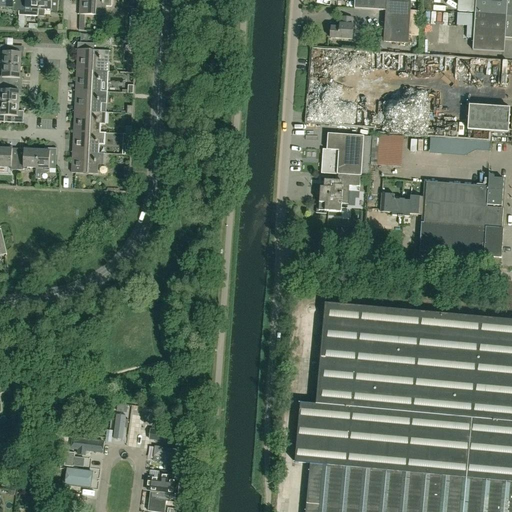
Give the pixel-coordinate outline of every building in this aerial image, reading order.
[(19,28),(20,0),(0,0),(1,8),(13,8),(13,12),(19,12),(19,14),(18,28),(19,28)] [(38,17),(39,0),(20,0),(19,28),(24,28),(25,16),(38,17)] [(52,0),(39,0),(38,17),(45,17),(45,9),(51,10),(51,13),(58,14),(58,1),(52,0)] [(111,0),(80,0),(80,15),(106,16),(106,6),(112,6),(111,0)] [(354,0),(354,9),(385,11),(386,2),(411,4),(411,0),(354,0)] [(511,0),(458,0),(458,12),(475,13),(475,14),(511,16),(511,0)] [(420,11),(411,11),(411,4),(386,2),(385,11),(383,42),(408,44),(409,36),(419,36),(420,11)] [(132,9),(132,17),(129,17),(129,19),(136,20),(136,17),(137,17),(137,9),(132,9)] [(511,38),(511,16),(475,14),(458,13),(457,26),(467,26),(466,38),(473,39),(472,50),(504,52),(505,38),(511,38)] [(352,40),(353,25),(352,25),(352,18),(340,17),(340,27),(331,27),(330,38),(352,40)] [(0,65),(21,66),(21,59),(23,59),(24,53),(14,53),(14,47),(13,47),(13,40),(6,40),(5,46),(1,46),(1,59),(0,58),(0,65)] [(78,43),(77,71),(108,72),(109,72),(110,63),(108,63),(109,51),(93,50),(93,44),(78,43)] [(23,73),(21,73),(21,66),(0,65),(0,71),(3,71),(3,77),(0,77),(0,83),(12,84),(12,78),(22,79),(23,73)] [(107,93),(108,83),(108,72),(77,71),(76,91),(102,92),(107,93)] [(21,96),(22,91),(12,90),(12,84),(0,83),(0,90),(2,90),(2,99),(0,98),(0,102),(19,104),(19,96),(21,96)] [(107,93),(102,92),(76,91),(75,112),(101,113),(102,104),(107,104),(107,93)] [(21,112),(19,111),(19,104),(0,102),(0,122),(10,123),(10,116),(20,117),(21,112)] [(468,130),(508,133),(509,108),(469,106),(468,130)] [(106,113),(101,113),(75,112),(74,132),(100,133),(101,124),(106,124),(106,113)] [(403,166),(405,132),(380,131),(379,165),(403,166)] [(105,133),(100,133),(74,132),(73,153),(99,154),(99,145),(104,145),(105,133)] [(372,137),(364,137),(328,134),(327,150),(323,150),(321,174),(338,175),(361,177),(361,176),(362,176),(362,175),(369,176),(372,137)] [(17,170),(18,158),(12,158),(13,147),(7,147),(7,149),(0,148),(0,166),(11,167),(11,170),(17,170)] [(36,179),(37,151),(30,150),(30,148),(25,148),(24,158),(18,158),(17,170),(23,171),(24,168),(36,168),(35,179),(36,179)] [(45,149),(45,151),(37,151),(36,179),(40,179),(40,173),(43,173),(46,173),(48,171),(48,169),(55,169),(56,157),(50,157),(50,149),(45,149)] [(104,154),(99,154),(73,153),(72,173),(98,175),(98,165),(103,165),(104,154)] [(503,208),(501,208),(503,179),(494,178),(494,176),(489,174),(489,173),(488,187),(423,182),(422,197),(421,215),(418,252),(501,258),(503,229),(501,228),(503,208)] [(348,204),(349,186),(360,187),(361,177),(338,175),(338,181),(325,180),(324,187),(321,187),(319,211),(341,212),(342,203),(348,204)] [(400,218),(401,199),(394,199),(394,195),(381,194),(380,212),(392,213),(391,216),(397,216),(397,217),(400,218)] [(421,215),(422,197),(410,196),(409,200),(401,199),(400,218),(403,218),(403,217),(409,217),(409,215),(421,215)] [(511,511),(511,320),(326,303),(316,405),(301,403),(295,463),(311,464),(306,511),(511,511)] [(75,444),(75,453),(82,454),(82,457),(107,458),(107,445),(75,444)] [(74,453),(66,452),(65,459),(73,460),(74,453)] [(81,460),(81,470),(96,470),(96,460),(81,460)] [(69,489),(95,490),(95,473),(69,472),(69,489)] [(180,480),(181,473),(172,472),(171,479),(180,480)] [(158,492),(171,492),(171,489),(170,489),(170,482),(159,482),(158,492)]
